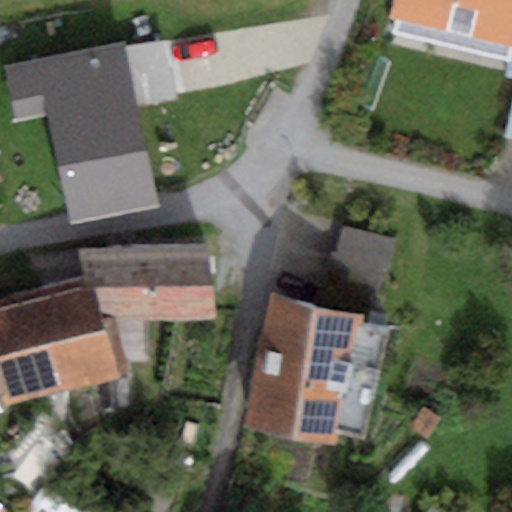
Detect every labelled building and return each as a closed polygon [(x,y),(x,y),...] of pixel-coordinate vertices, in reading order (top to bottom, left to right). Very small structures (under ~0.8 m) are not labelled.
[(511,0),(393,0),(389,18),(396,20),(392,37),(506,63),(511,64),(511,63),(511,0)] [(124,44),(33,63),(67,222),(157,203),(124,44)] [(511,63),(511,64),(506,63),(503,78),(511,80),(511,106),(505,136),(511,137),(511,63)] [(396,237),(342,225),(336,253),(331,252),(324,284),(321,284),(316,304),(364,315),(368,315),(373,296),(376,296),(382,268),(388,270),(396,237)] [(79,249),(86,274),(100,320),(213,319),(210,246),(79,249)] [(86,274),(0,300),(0,393),(5,409),(117,374),(100,320),(86,274)] [(316,304),(272,294),(242,424),(334,445),(337,432),(361,325),(364,315),(316,304)] [(387,331),(361,325),(337,432),(364,438),(387,331)] [(439,418),(423,407),(408,428),(424,439),(439,418)] [(378,511),(411,511),(412,511),(388,496),(378,511)]
